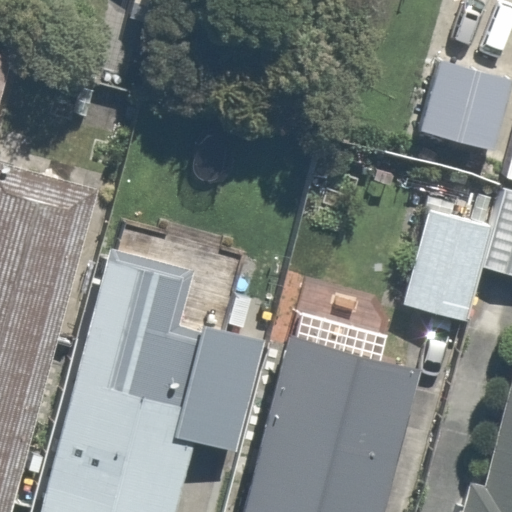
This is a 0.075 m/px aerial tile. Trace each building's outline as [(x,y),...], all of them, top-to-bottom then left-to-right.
[(0,100),(11,53),(0,50),(0,100)] [(511,76),(443,58),(424,129),(511,153),(504,182),(511,184),(511,76)] [(14,511),(97,202),(0,176),(0,511),(14,511)] [(464,324),(479,270),(511,278),(511,184),(504,182),(493,221),(431,204),(403,307),(464,324)] [(241,458),(268,357),(185,335),(200,280),(109,256),(41,511),(200,511),(216,452),(241,458)] [(511,511),(511,338),(507,337),(460,511),(511,511)] [(402,511),(434,387),(278,347),(236,511),(402,511)]
